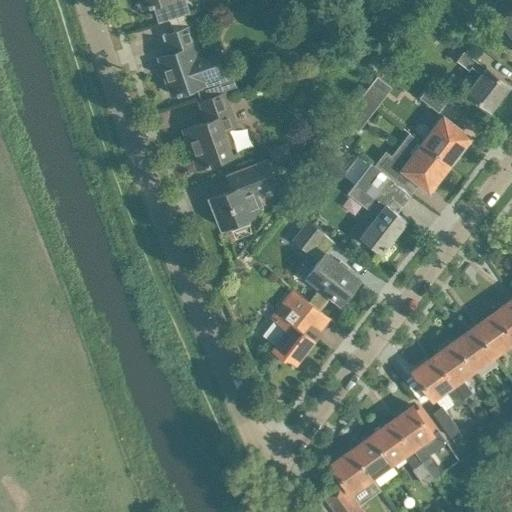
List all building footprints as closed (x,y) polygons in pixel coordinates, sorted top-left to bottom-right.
[(140,0),(143,6),(148,4),(149,6),(154,4),(159,21),(189,12),(185,0),(140,0)] [(317,11),(313,0),(293,0),(298,17),(317,11)] [(499,20),(511,37),(511,0),(495,0),(488,6),(499,21),(499,20)] [(431,18),(421,29),(430,39),(441,28),(431,18)] [(189,26),(165,34),(171,53),(159,57),(171,94),(176,92),(177,94),(197,87),(200,97),(236,85),(232,73),(224,75),(214,44),(197,50),(189,26)] [(486,65),(485,66),(464,50),(457,59),(469,69),(471,66),(480,72),(465,91),(491,111),(492,110),(491,109),(510,85),(511,86),(511,85),(486,65)] [(362,94),(376,105),(383,98),(368,86),(362,94)] [(428,87),(420,98),(438,112),(446,101),(428,87)] [(207,120),(184,128),(189,142),(192,140),(201,166),(220,160),(232,156),(223,128),(237,124),(226,91),(218,94),(200,101),(207,120)] [(369,115),(376,105),(362,94),(355,104),(369,115)] [(470,136),(454,124),(444,116),(423,142),(449,163),(470,136)] [(386,155),(380,163),(390,170),(404,182),(410,175),(429,190),(449,163),(423,142),(422,144),(411,135),(392,159),(386,155)] [(286,142),(268,148),(271,159),(290,152),(286,142)] [(229,190),(210,197),(222,227),(229,224),(231,230),(250,222),(247,217),(249,216),(255,214),(262,206),(257,192),(278,183),(268,158),(226,175),(232,189),(229,190)] [(371,163),(348,192),(378,216),(361,236),(365,239),(381,251),(406,219),(387,204),(392,198),(402,205),(411,195),(395,182),(371,163)] [(308,219),(294,238),(310,251),(325,232),(308,219)] [(319,258),(306,276),(330,294),(332,296),(333,295),(341,302),(342,300),(339,298),(355,277),(358,280),(360,278),(326,252),(335,240),(325,232),(315,244),(310,251),(319,258)] [(245,265),(237,258),(230,266),(239,273),(245,265)] [(292,324),(276,345),(273,349),(289,361),(289,362),(293,366),(295,364),(294,363),(313,339),(302,330),(310,320),(304,316),(312,305),(329,318),(330,317),(294,289),(276,311),(292,324)] [(511,298),(494,311),(511,336),(511,298)] [(494,354),(511,340),(511,336),(494,311),(474,326),(494,354)] [(474,368),(494,354),(474,326),(453,340),(474,368)] [(462,377),(474,368),(453,340),(433,355),(464,398),(473,392),(462,377)] [(464,398),(433,355),(412,370),(433,398),(445,389),(456,404),(464,398)] [(511,405),(506,397),(498,402),(507,415),(511,423),(511,405)] [(497,421),(507,415),(498,402),(489,409),(497,421)] [(432,432),(424,421),(412,404),(391,419),(422,462),(431,455),(420,441),(432,432)] [(450,436),(460,430),(442,405),(433,412),(450,436)] [(414,468),(422,462),(391,419),(370,435),(390,463),(403,453),(414,468)] [(370,477),(390,463),(370,435),(350,449),(370,477)] [(350,491),(370,477),(350,449),(330,463),(342,480),(350,491)] [(331,506),(350,491),(342,480),(322,495),(331,506)] [(334,511),(343,511),(358,502),(350,491),(331,506),(334,511)] [(364,511),(358,502),(343,511),(364,511)]
